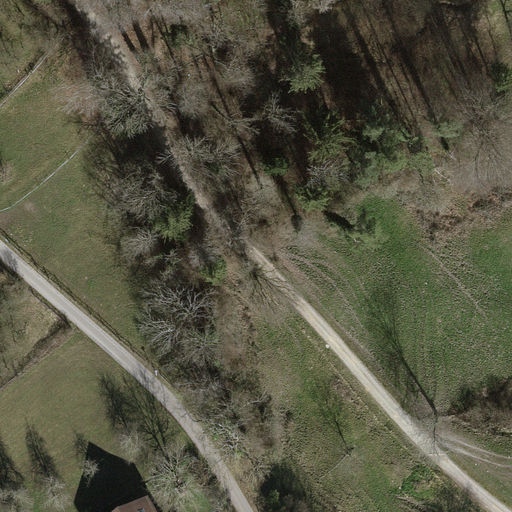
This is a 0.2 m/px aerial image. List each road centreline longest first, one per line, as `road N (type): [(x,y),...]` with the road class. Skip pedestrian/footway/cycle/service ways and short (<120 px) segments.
road 1 (track): [(502,511),(442,465),(280,286),(167,145),(82,0)]
road 2 (residential): [(0,251),(200,434),(245,511)]
